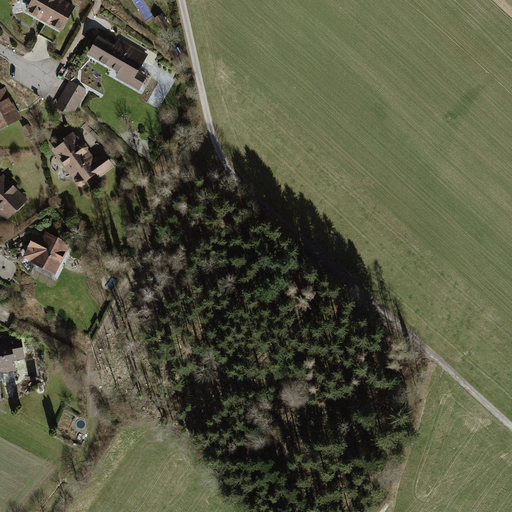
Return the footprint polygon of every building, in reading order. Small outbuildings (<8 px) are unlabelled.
[(53,44),(74,8),(59,0),(33,0),(27,10),(46,21),(38,35),(53,44)] [(155,19),(160,28),(167,23),(161,15),(155,19)] [(114,47),(98,38),(89,53),(120,71),(133,78),(137,73),(146,55),(126,45),(124,50),(122,50),(121,46),(114,47)] [(143,76),(137,73),(133,78),(120,71),(117,77),(139,89),(145,79),(145,78),(144,77),(143,76)] [(72,81),(64,94),(79,102),(86,89),(72,81)] [(3,91),(0,92),(0,126),(18,117),(3,91)] [(64,94),(58,105),(72,113),(79,102),(64,94)] [(86,125),(83,126),(111,153),(113,151),(86,125)] [(64,144),(55,150),(72,174),(73,173),(77,179),(77,183),(78,185),(81,186),(84,184),(84,180),(96,171),(99,176),(110,168),(101,156),(92,163),(90,161),(90,158),(85,152),(86,151),(87,147),(84,144),(81,144),(79,145),(71,135),(62,142),(64,144)] [(25,200),(3,178),(0,180),(0,213),(5,219),(25,200)] [(52,269),(55,271),(68,245),(46,234),(43,241),(35,237),(25,256),(37,262),(37,263),(50,269),(52,269)] [(0,370),(2,370),(4,383),(16,381),(13,368),(14,368),(12,358),(18,357),(15,339),(0,341),(0,370)] [(377,511),(383,511),(388,505),(383,502),(376,511),(377,511)]
